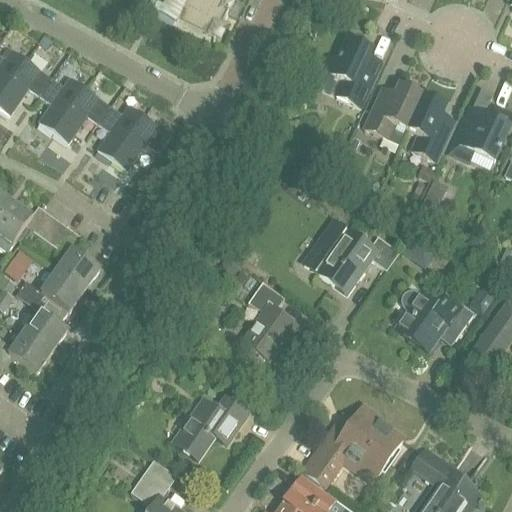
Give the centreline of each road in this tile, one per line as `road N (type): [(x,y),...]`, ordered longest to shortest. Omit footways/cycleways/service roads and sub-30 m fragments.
road 1 (residential): [(511,442),(340,367),(234,511)]
road 2 (residential): [(210,118),(2,0)]
road 3 (residential): [(51,444),(143,248)]
road 4 (residential): [(143,248),(0,160)]
road 5 (residential): [(143,248),(210,118)]
road 6 (residential): [(210,118),(273,0)]
